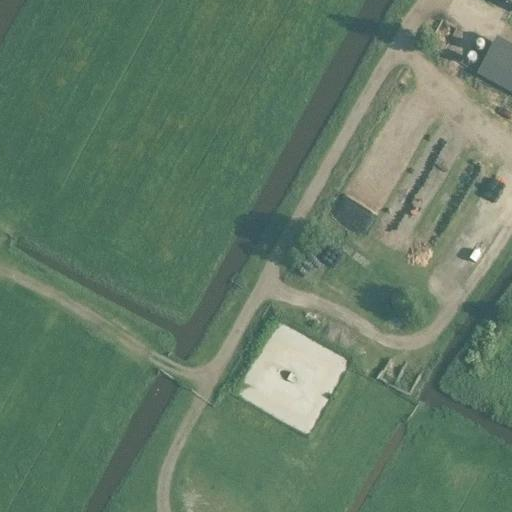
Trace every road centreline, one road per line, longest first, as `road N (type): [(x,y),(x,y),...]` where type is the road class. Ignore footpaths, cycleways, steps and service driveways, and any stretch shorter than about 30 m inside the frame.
road 1 (track): [(219,389),(439,0)]
road 2 (track): [(0,271),(219,389)]
road 3 (track): [(179,511),(182,471),(219,389)]
